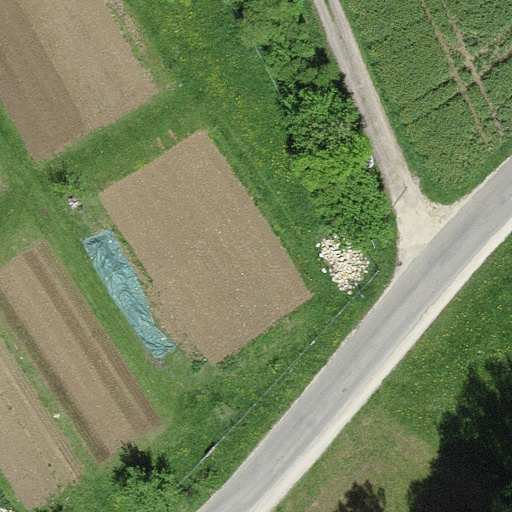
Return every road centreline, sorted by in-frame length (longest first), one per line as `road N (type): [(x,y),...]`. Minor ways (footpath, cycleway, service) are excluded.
road 1 (residential): [(511,193),(224,511)]
road 2 (track): [(439,267),(419,241),(321,0)]
